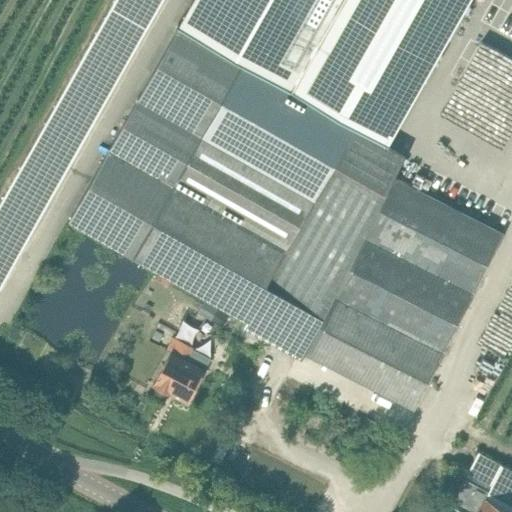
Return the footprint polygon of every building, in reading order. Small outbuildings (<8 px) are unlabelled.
[(193,0),(70,219),(247,320),(244,325),(303,358),(306,353),(414,408),(503,233),(425,193),(431,181),(416,174),(410,185),(374,167),(468,0),(193,0)] [(122,0),(150,15),(158,0),(122,0)] [(113,8),(83,60),(114,78),(144,25),(113,8)] [(71,81),(42,133),(73,150),(103,98),(71,81)] [(36,143),(7,195),(38,213),(67,161),(36,143)] [(0,220),(0,280),(26,235),(0,220)] [(187,316),(183,328),(204,335),(208,323),(187,316)] [(187,402),(211,358),(192,348),(187,359),(170,351),(153,384),(187,402)] [(465,477),(450,504),(464,511),(511,511),(511,509),(485,495),(488,490),(465,477)]
